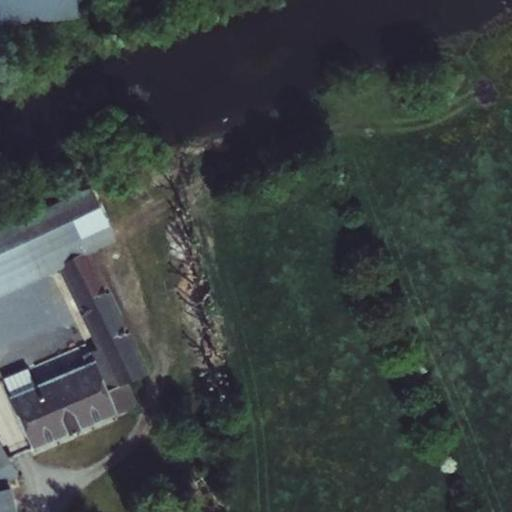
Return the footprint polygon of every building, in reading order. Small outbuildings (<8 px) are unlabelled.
[(33,0),(35,12),(74,9),(72,0),(33,0)] [(0,302),(65,273),(62,268),(90,255),(91,257),(116,244),(106,223),(93,195),(0,237),(0,302)] [(38,454),(119,420),(109,398),(131,387),(149,379),(91,257),(90,255),(62,268),(65,273),(102,353),(85,362),(89,371),(40,393),(31,375),(6,385),(38,454)] [(141,409),(131,387),(109,398),(119,420),(141,409)] [(0,474),(14,466),(0,438),(0,474)] [(0,494),(23,483),(14,466),(0,474),(0,494)] [(23,511),(21,496),(0,499),(0,511),(23,511)]
